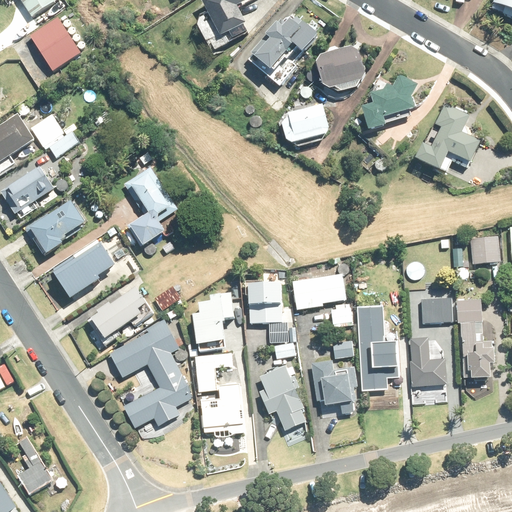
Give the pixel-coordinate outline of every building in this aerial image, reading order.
[(19,0),(30,17),(52,2),(51,1),(52,0),(19,0)] [(200,0),(217,33),(208,38),(213,50),(228,43),(227,40),(246,31),(242,24),(244,23),(235,5),(244,0),(200,0)] [(511,0),(493,0),(492,2),(511,10),(511,0)] [(317,34),(292,15),(287,20),(286,19),(283,21),(281,19),(277,23),(275,21),(264,34),(265,36),(250,53),(252,55),(247,60),(279,86),(297,67),(293,63),(305,51),(318,37),(316,35),(317,34)] [(57,18),(50,22),(53,27),(60,23),(57,18)] [(362,66),(358,50),(349,45),(319,55),(315,62),(322,85),(329,89),(331,88),(337,92),(340,91),(341,91),(356,87),(359,80),(361,80),(365,70),(364,66),(362,66)] [(414,108),(411,96),(418,84),(398,74),(392,86),(386,83),(382,90),(369,92),(373,103),(360,106),(367,130),(385,125),(384,123),(411,115),(409,109),(414,108)] [(6,82),(12,91),(18,87),(13,78),(6,82)] [(6,95),(0,98),(0,113),(12,105),(6,95)] [(284,119),(281,124),(285,140),(298,147),(321,140),(328,129),(321,104),(288,113),(289,119),(284,119)] [(422,142),(414,158),(446,173),(452,161),(467,168),(480,141),(461,132),(469,114),(445,104),(435,125),(439,126),(432,140),(434,141),(431,147),(422,142)] [(9,155),(33,139),(16,114),(0,125),(0,175),(16,166),(9,155)] [(52,114),(30,127),(42,148),(64,134),(52,114)] [(97,126),(104,121),(100,116),(93,120),(97,126)] [(72,124),(63,130),(66,135),(75,129),(72,124)] [(48,147),(55,158),(78,142),(71,132),(48,147)] [(19,219),(37,208),(33,202),(53,189),(39,167),(0,191),(0,192),(14,214),(16,213),(19,219)] [(123,184),(143,215),(126,225),(140,247),(163,231),(157,222),(177,209),(149,167),(123,184)] [(80,191),(83,195),(88,192),(85,187),(80,191)] [(192,198),(183,203),(189,214),(199,209),(192,198)] [(47,214),(23,229),(31,240),(34,238),(44,254),(61,243),(60,242),(82,229),(80,225),(83,223),(69,201),(48,215),(47,214)] [(499,262),(497,238),(472,240),(474,264),(499,262)] [(120,239),(115,243),(119,249),(124,246),(120,239)] [(54,271),(51,273),(68,299),(98,279),(96,277),(112,266),(97,241),(73,257),(72,256),(52,269),(54,271)] [(170,241),(162,247),(166,253),(174,247),(170,241)] [(341,274),(292,282),(297,310),(323,306),(321,303),(345,299),(341,274)] [(280,282),(247,283),(248,324),(282,322),(280,282)] [(172,286),(154,299),(162,311),(181,299),(172,286)] [(151,313),(133,287),(85,320),(103,346),(119,336),(116,331),(130,321),(133,326),(151,313)] [(197,303),(198,313),(191,314),(194,345),(197,345),(198,351),(223,348),(221,322),(223,322),(223,319),(233,318),(230,295),(203,298),(204,302),(197,303)] [(451,297),(421,298),(422,323),(452,322),(451,297)] [(489,377),(488,363),(493,363),(493,347),(492,347),(492,342),(483,341),(483,334),(482,334),(481,322),(482,322),(481,300),(456,301),(457,323),(460,323),(463,378),(470,378),(470,379),(489,377)] [(356,307),(361,392),(387,390),(386,379),(398,378),(398,371),(399,371),(398,345),(397,346),(396,343),(384,344),(382,305),(356,307)] [(349,308),(330,311),(332,326),(336,325),(336,328),(351,326),(349,308)] [(173,310),(167,314),(170,319),(176,315),(173,310)] [(170,354),(179,349),(164,319),(146,329),(148,334),(109,354),(122,378),(148,365),(160,388),(123,408),(134,429),(150,421),(153,419),(158,428),(179,416),(175,408),(193,399),(170,354)] [(428,339),(410,339),(411,362),(410,362),(411,388),(447,385),(446,359),(429,360),(428,339)] [(352,341),(332,344),(334,360),(354,357),(352,341)] [(293,344),(274,347),(277,360),(295,357),(293,344)] [(232,353),(195,357),(198,393),(217,391),(215,369),(233,367),(232,353)] [(341,414),(354,412),(352,402),(355,402),(354,388),(359,387),(357,368),(334,372),(332,360),(310,364),(316,402),(323,401),(323,406),(339,404),(341,414)] [(16,382),(5,365),(0,368),(0,374),(8,387),(16,382)] [(264,389),(258,392),(268,416),(276,413),(279,419),(303,409),(294,389),(298,388),(290,369),(286,371),(284,366),(258,377),(264,389)] [(219,399),(200,401),(204,434),(227,431),(228,435),(244,433),(239,385),(218,387),(219,399)] [(22,436),(17,427),(13,429),(18,439),(22,436)] [(19,442),(28,454),(23,457),(30,468),(19,475),(31,494),(55,479),(28,436),(19,442)] [(0,511),(12,511),(17,509),(0,482),(0,511)]
